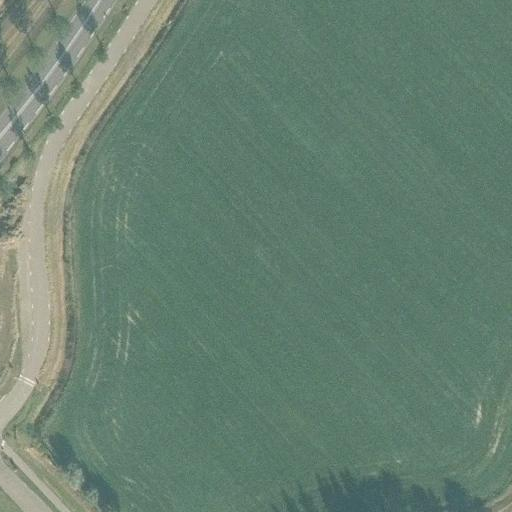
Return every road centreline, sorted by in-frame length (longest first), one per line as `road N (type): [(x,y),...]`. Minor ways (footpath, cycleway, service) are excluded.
road 1 (unclassified): [(0,414),(27,382),(38,341),(35,226),(45,168),(145,0)]
road 2 (primary): [(7,126),(97,0)]
